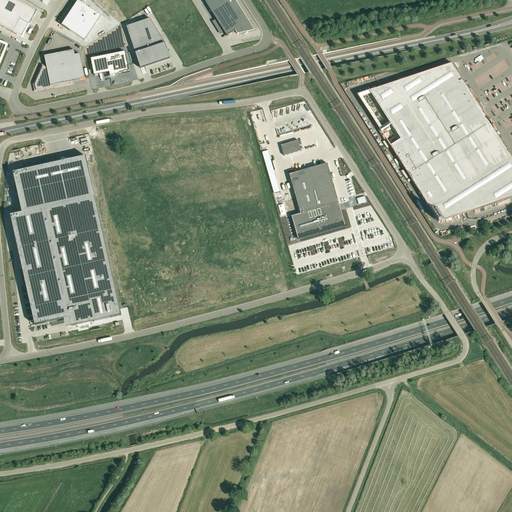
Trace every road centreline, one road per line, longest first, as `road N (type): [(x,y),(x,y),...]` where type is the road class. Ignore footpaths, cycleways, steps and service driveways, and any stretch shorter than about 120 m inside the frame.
road 1 (motorway): [(0,446),(172,411),(511,310)]
road 2 (motorway): [(511,298),(171,399),(0,431)]
road 3 (unclassified): [(408,255),(303,91),(141,112),(13,139),(0,149)]
road 4 (secondary): [(0,132),(462,34)]
road 5 (unclassified): [(408,255),(167,327),(8,359)]
road 6 (unclassified): [(0,473),(126,451),(388,383)]
road 7 (unclassified): [(21,112),(137,87),(265,45),(267,33),(247,0)]
road 8 (unclassified): [(388,383),(453,363),(466,351),(408,255)]
road 9 (track): [(511,465),(403,378)]
road 10 (unclassified): [(347,511),(390,399),(388,383)]
road 11 (unclassified): [(63,0),(16,89),(13,105),(21,112)]
